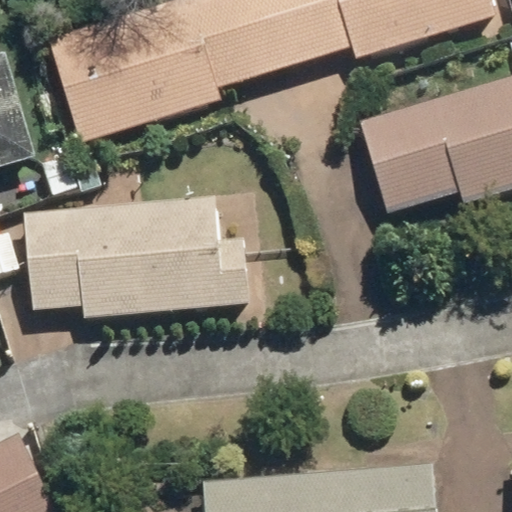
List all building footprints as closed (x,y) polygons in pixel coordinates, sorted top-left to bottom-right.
[(494,0),(208,0),(53,48),(85,152),(225,109),(221,96),(356,54),(360,68),(502,25),(494,0)] [(10,62),(0,64),(0,179),(40,168),(10,62)] [(511,84),(364,130),(391,220),(464,198),(469,213),(511,199),(511,84)] [(219,205),(27,220),(36,320),(87,316),(87,326),(254,312),(249,246),(223,248),(219,205)] [(57,511),(24,443),(0,454),(0,511),(57,511)] [(441,511),(438,470),(206,489),(207,511),(441,511)]
